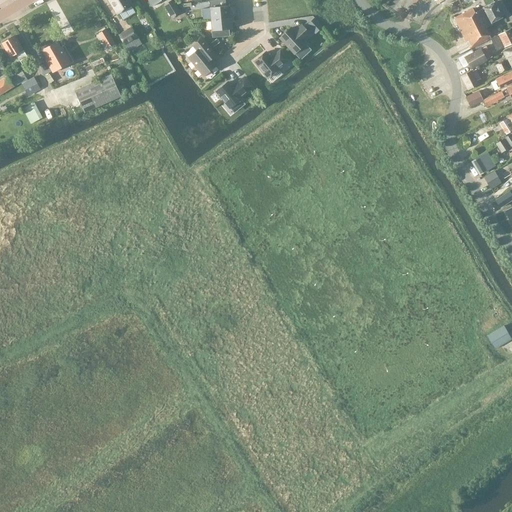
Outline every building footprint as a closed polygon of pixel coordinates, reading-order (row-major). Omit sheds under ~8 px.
[(131,6),(127,0),(108,0),(117,14),(131,6)] [(172,0),(164,5),(171,18),(180,12),(172,0)] [(224,0),(222,0),(209,1),(210,19),(230,17),(229,6),(225,6),(224,0)] [(482,9),(474,13),(488,39),(490,38),(499,34),(497,30),(488,34),(485,28),(491,25),(490,23),(501,17),(493,2),(482,8),(482,9)] [(470,50),(469,49),(488,39),(474,13),(472,9),(453,19),(466,42),(468,41),(470,46),(468,47),(469,48),(458,53),(459,55),(470,50)] [(230,17),(210,19),(212,37),(229,36),(228,29),(232,29),(230,17)] [(279,38),(294,54),(305,43),(303,41),(310,34),(301,25),(294,32),(291,28),(279,38)] [(131,28),(119,35),(129,52),(141,44),(131,28)] [(105,29),(98,34),(107,48),(114,43),(105,29)] [(511,36),(509,30),(499,35),(499,34),(490,38),(491,39),(490,39),(496,51),(511,43),(511,36)] [(15,37),(2,44),(10,58),(15,55),(19,62),(20,61),(24,69),(30,65),(28,63),(30,62),(27,57),(15,37)] [(216,66),(211,59),(216,55),(202,38),(192,46),(196,51),(188,58),(203,76),(216,66)] [(52,73),(69,63),(57,42),(42,51),(46,59),(45,60),(52,73)] [(472,51),(457,59),(463,68),(468,65),(471,70),(487,61),(480,48),(472,52),(472,51)] [(511,68),(510,67),(511,66),(511,48),(503,52),(506,59),(494,65),(499,74),(511,68)] [(265,53),(254,63),(268,79),(279,69),(278,68),(287,60),(279,51),(273,56),(273,57),(271,59),(265,53)] [(22,70),(8,78),(14,87),(27,79),(22,70)] [(471,70),(460,76),(467,90),(479,84),(477,81),(471,70)] [(495,79),(500,89),(505,87),(511,83),(511,71),(501,77),(501,76),(495,79)] [(111,75),(74,92),(84,114),(121,98),(111,75)] [(7,77),(0,81),(0,95),(14,87),(8,78),(7,77)] [(40,89),(33,77),(21,84),(28,96),(40,89)] [(232,87),(228,82),(216,91),(229,108),(241,99),(240,97),(252,87),(244,77),(232,87)] [(511,85),(506,88),(507,89),(483,101),(486,107),(497,102),(497,101),(504,97),(503,97),(509,94),(511,100),(511,99),(511,85)] [(478,92),(465,98),(470,107),(483,101),(478,92)] [(34,103),(22,109),(30,124),(42,118),(34,103)] [(511,114),(508,117),(510,120),(508,121),(507,119),(499,124),(506,135),(511,131),(511,114)] [(509,148),(504,139),(496,144),(502,153),(509,148)] [(472,161),(480,174),(494,166),(486,153),(472,161)] [(497,177),(486,183),(490,190),(501,183),(497,177)] [(495,200),(500,208),(511,200),(511,196),(509,191),(495,200)] [(486,336),(494,350),(511,339),(503,326),(486,336)]
